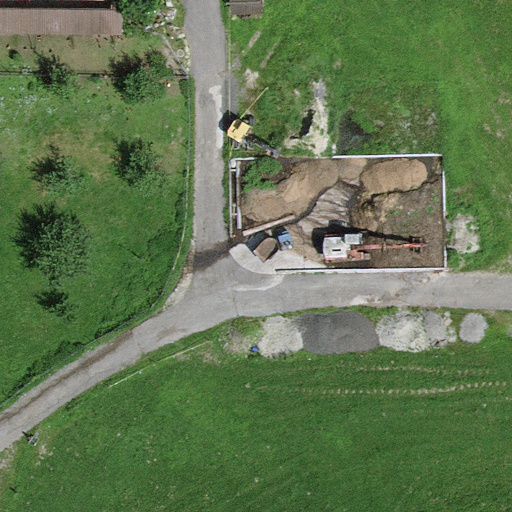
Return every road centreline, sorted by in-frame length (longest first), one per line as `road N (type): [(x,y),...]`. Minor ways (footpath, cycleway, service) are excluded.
road 1 (track): [(0,431),(223,299),(200,0)]
road 2 (track): [(223,299),(511,295)]
